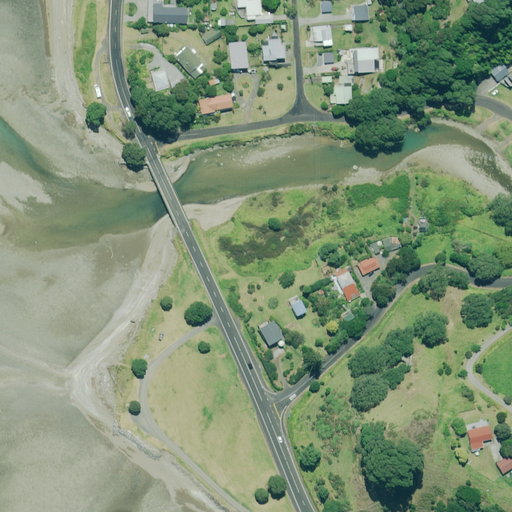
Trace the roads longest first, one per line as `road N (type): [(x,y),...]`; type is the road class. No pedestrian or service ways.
road 1 (residential): [(266,407),(308,380),(421,271),(511,282)]
road 2 (primary): [(266,407),(145,143)]
road 3 (residential): [(511,115),(464,98),(365,117),(302,116)]
road 4 (residential): [(302,116),(145,143)]
road 5 (primary): [(145,143),(118,70),(116,0)]
